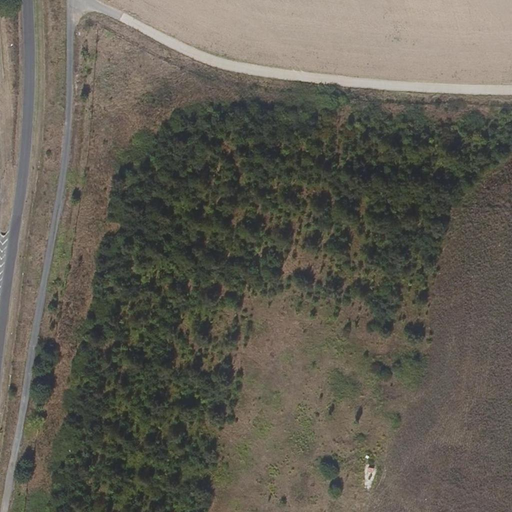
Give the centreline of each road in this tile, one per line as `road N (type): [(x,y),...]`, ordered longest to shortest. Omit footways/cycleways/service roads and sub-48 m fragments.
road 1 (track): [(6,511),(67,177),(74,5)]
road 2 (unclassified): [(0,336),(29,111),(27,0)]
